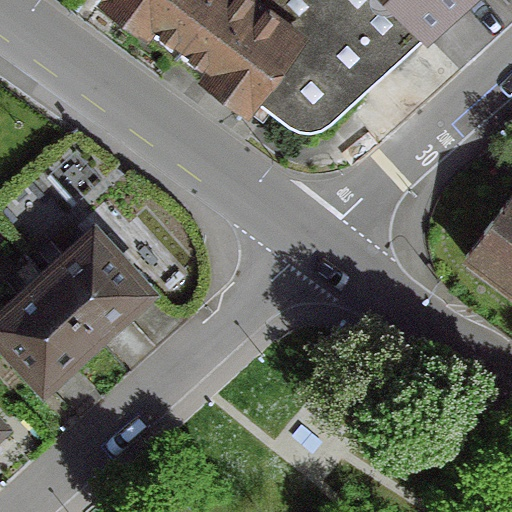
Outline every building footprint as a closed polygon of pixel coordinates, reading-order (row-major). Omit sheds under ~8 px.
[(171,54),(211,0),(98,0),(171,54)] [(250,100),(298,36),(250,0),(211,0),(171,54),(243,109),(250,100)] [(250,0),(298,36),(250,100),(291,129),(305,132),(319,128),(326,123),(461,0),(250,0)] [(511,189),(461,257),(511,295),(511,189)] [(143,289),(89,230),(37,278),(92,337),(143,289)] [(37,278),(0,311),(0,340),(39,384),(92,337),(37,278)]
